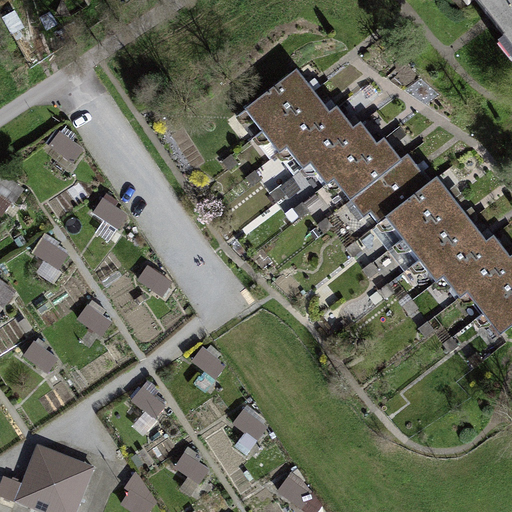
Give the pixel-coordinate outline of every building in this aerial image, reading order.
[(511,0),(462,0),(466,4),(471,0),(472,0),(487,19),(500,37),(493,41),(507,61),(511,57),(511,0)] [(308,86),(301,76),(249,116),(283,159),(292,152),(308,173),(314,168),(331,190),(339,184),(355,205),(405,166),(401,161),(388,144),(380,151),(375,145),(363,129),(356,134),(350,127),(341,114),(334,119),(328,111),(308,86)] [(83,151),(59,134),(49,149),(73,166),(83,151)] [(415,159),(405,166),(355,205),(377,233),(390,223),(436,187),(426,174),(415,159)] [(23,191),(0,175),(0,197),(13,206),(23,191)] [(450,194),(442,183),(436,187),(390,223),(442,291),(452,284),(466,302),(474,295),(506,336),(511,331),(511,256),(509,252),(500,240),(491,247),(480,233),(466,214),(450,194)] [(126,217),(102,200),(91,215),(116,232),(126,217)] [(68,257),(43,240),(33,255),(57,272),(68,257)] [(172,285),(147,268),(137,283),(161,300),(172,285)] [(15,294),(0,283),(0,305),(4,309),(15,294)] [(111,324),(87,307),(77,322),(101,339),(111,324)] [(57,360),(32,344),(22,358),(47,375),(57,360)] [(227,367),(202,350),(192,365),(216,382),(227,367)] [(166,406),(141,390),(131,405),(155,421),(166,406)] [(267,429),(243,412),(232,427),(257,444),(267,429)] [(23,486),(16,505),(33,511),(77,511),(93,471),(38,449),(23,486)] [(209,472),(184,455),(174,470),(198,487),(209,472)] [(23,486),(2,478),(0,484),(0,498),(16,505),(23,486)] [(311,496),(286,480),(276,495),(301,511),(311,496)] [(151,511),(155,508),(130,491),(120,506),(129,511),(151,511)]
